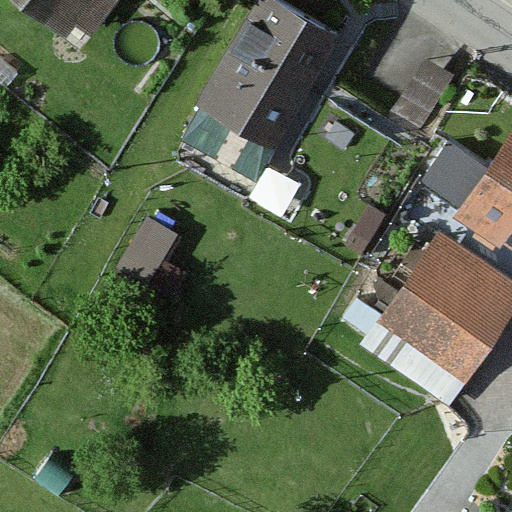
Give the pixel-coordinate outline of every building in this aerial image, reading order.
[(107,0),(11,0),(75,45),(107,0)] [(329,51),(254,0),(250,0),(188,90),(266,143),(329,51)] [(424,115),(454,57),(427,43),(396,101),(424,115)] [(442,122),(425,173),(458,184),(475,132),(442,122)] [(511,132),(509,130),(453,206),(511,248),(511,132)] [(511,299),(511,292),(430,236),(372,318),(457,378),(511,299)]
